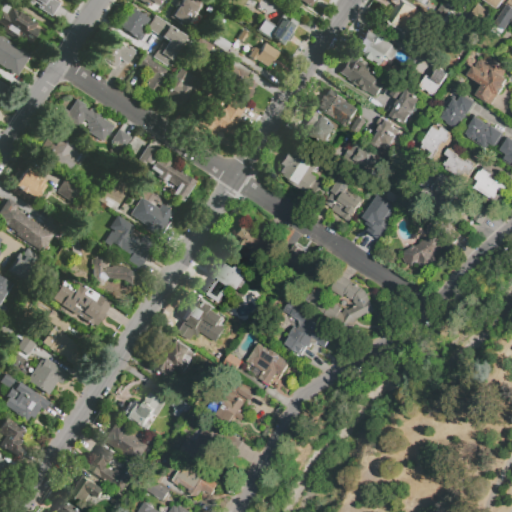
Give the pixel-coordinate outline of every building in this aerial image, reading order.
[(52,18),(26,0),(53,0),(60,5),(52,18)] [(160,0),(138,0),(156,9),(160,0)] [(188,0),(181,0),(170,16),(184,26),(197,6),(188,0)] [(316,0),(311,8),(298,0),(316,0)] [(389,0),(402,0),(423,14),(410,34),(386,18),(394,6),(388,2),(389,0)] [(482,0),(502,0),(497,9),(482,0)] [(0,8),(4,3),(18,13),(19,12),(38,25),(36,28),(39,30),(29,44),(18,37),(16,41),(1,30),(3,27),(0,24),(0,8)] [(477,3),(490,11),(480,27),(467,19),(477,3)] [(441,4),(449,9),(443,21),(434,16),(441,4)] [(139,41),(114,26),(127,5),(149,19),(142,31),(144,33),(139,41)] [(511,17),(504,31),(495,25),(507,5),(511,7),(511,17)] [(146,29),(154,15),(187,35),(168,68),(152,58),(164,39),(146,29)] [(282,46),(271,38),(269,41),(254,31),(262,19),(275,27),(280,20),(282,21),(283,20),(286,22),(289,19),(297,24),(282,46)] [(243,29),(237,38),(243,42),(249,33),(243,29)] [(367,31),(374,36),(375,33),(393,45),(379,65),(373,61),(372,62),(362,56),(363,54),(355,49),(367,31)] [(217,35),(213,43),(225,51),(231,44),(217,35)] [(0,36),(30,57),(17,77),(0,65),(0,36)] [(212,46),(200,38),(191,50),(204,59),(212,46)] [(111,39),(127,49),(129,47),(136,51),(128,65),(120,60),(116,68),(109,64),(108,66),(98,60),(111,39)] [(248,57),(255,46),(260,50),(265,43),(279,53),(273,62),(271,61),(266,69),(248,57)] [(144,54),(152,59),(151,61),(170,72),(155,97),(139,88),(149,73),(137,66),(144,54)] [(339,73),(346,62),(348,63),(352,57),(380,75),(377,80),(383,84),(375,97),(339,73)] [(475,95),(480,87),(467,79),(469,77),(466,75),(473,65),(474,66),(478,60),(479,61),(480,59),(483,61),(483,60),(488,63),(490,59),(507,69),(502,76),(506,78),(503,84),(501,88),(502,89),(499,93),(498,92),(497,95),(496,94),(490,104),(475,95)] [(248,77),(254,81),(253,83),(256,85),(252,90),(254,91),(247,102),(218,84),(229,66),(237,70),(238,68),(249,75),(248,77)] [(419,86),(426,75),(430,78),(438,66),(449,73),(434,96),(419,86)] [(165,97),(173,84),(171,83),(180,69),(198,80),(181,107),(165,97)] [(320,82),(357,107),(345,126),(318,108),(323,99),(313,92),(320,82)] [(397,82),(421,97),(403,124),(389,115),(395,106),(393,105),(397,100),(389,95),(397,82)] [(440,118),(452,100),(450,99),(456,91),(474,103),(467,114),(466,113),(456,129),(440,118)] [(230,99),(244,108),(227,135),(219,130),(215,136),(189,120),(200,103),(208,107),(211,102),(219,107),(216,113),(220,116),(230,99)] [(101,119),(113,127),(102,145),(57,116),(62,108),(68,111),(75,100),(85,106),(83,108),(89,111),(90,108),(102,116),(101,119)] [(316,111),(330,120),(327,124),(334,128),(323,145),(302,131),(316,111)] [(370,143),(378,131),(376,130),(380,125),(377,122),(381,116),(393,125),(392,127),(398,131),(386,150),(379,146),(378,148),(370,143)] [(475,116),(502,134),(493,147),(489,144),(486,148),(464,133),(475,116)] [(357,117),(366,122),(357,135),(349,129),(357,117)] [(421,144),(435,122),(452,133),(446,143),(443,141),(435,153),(421,144)] [(118,129),(129,137),(119,153),(113,149),(115,145),(110,141),(118,129)] [(67,171),(35,151),(41,140),(51,145),(58,134),(82,148),(67,171)] [(499,150),(508,136),(511,138),(511,167),(500,159),(504,154),(499,150)] [(357,141),(381,157),(371,173),(347,156),(357,141)] [(146,147),(158,154),(156,157),(161,160),(163,157),(171,163),(170,165),(196,182),(182,204),(171,197),(177,187),(167,181),(166,183),(157,177),(158,175),(149,170),(151,167),(146,163),(144,166),(136,161),(146,147)] [(448,148),(467,160),(468,158),(475,163),(473,166),(475,167),(470,174),(469,173),(466,177),(457,171),(455,175),(445,168),(446,166),(443,164),(445,160),(447,161),(449,158),(444,154),(448,148)] [(306,193),(286,180),(287,178),(279,173),(283,167),(280,165),(288,154),(291,156),(295,150),(316,165),(311,173),(317,177),(306,193)] [(13,187),(26,167),(46,180),(43,185),(46,187),(36,202),(13,187)] [(508,189),(500,201),(482,189),(481,192),(475,188),(479,182),(475,179),(481,171),(482,171),(483,169),(491,174),(489,177),(508,189)] [(421,199),(428,188),(436,194),(440,188),(437,185),(443,176),(469,193),(453,220),(421,199)] [(55,192),(65,178),(76,186),(67,200),(55,192)] [(331,208),(322,202),(330,191),(338,179),(348,186),(347,188),(363,199),(348,221),(331,208)] [(386,225),(388,226),(378,241),(360,229),(362,226),(356,222),(365,210),(369,213),(380,195),(382,196),(387,190),(399,198),(394,204),(398,207),(386,225)] [(160,236),(129,214),(141,198),(159,210),(161,205),(173,213),(169,218),(171,220),(160,236)] [(65,225),(58,237),(53,234),(42,252),(15,235),(16,233),(0,222),(0,209),(6,200),(17,207),(15,211),(41,227),(49,215),(65,225)] [(238,243),(241,239),(235,236),(245,220),(255,226),(253,229),(266,238),(256,254),(238,243)] [(404,251),(415,245),(419,243),(418,242),(426,238),(427,239),(431,237),(429,236),(427,233),(426,230),(427,227),(428,224),(431,222),(434,222),(437,222),(439,224),(441,226),(443,228),(445,229),(447,231),(451,235),(459,241),(449,251),(444,246),(436,251),(437,253),(434,255),(438,261),(422,270),(417,262),(410,267),(403,256),(404,255),(403,253),(404,252),(404,251)] [(127,260),(130,256),(105,239),(111,230),(109,229),(113,223),(140,241),(142,238),(155,246),(140,268),(127,260)] [(293,243),(282,259),(300,270),(310,253),(293,243)] [(6,271),(17,254),(21,257),(25,250),(34,256),(19,279),(6,271)] [(106,268),(111,268),(111,266),(120,266),(120,268),(125,268),(137,275),(130,286),(123,282),(105,282),(105,286),(91,285),(93,257),(107,258),(106,268)] [(207,294),(215,282),(213,280),(225,263),(233,268),(235,265),(243,270),(241,273),(246,276),(236,291),(229,286),(220,302),(207,294)] [(269,264),(261,275),(270,281),(277,270),(269,264)] [(365,291),(375,312),(357,320),(350,331),(303,302),(308,293),(310,295),(314,289),(326,297),(324,299),(344,312),(355,307),(353,301),(333,287),(342,274),(365,291)] [(0,276),(9,282),(5,289),(8,290),(0,302),(0,276)] [(64,283),(75,290),(79,284),(111,305),(100,322),(94,318),(90,325),(52,301),(64,283)] [(197,294),(213,305),(211,308),(222,315),(217,323),(223,327),(215,340),(199,331),(197,335),(193,333),(189,339),(176,331),(183,320),(180,318),(187,305),(190,306),(197,294)] [(324,325),(289,302),(283,311),(298,321),(287,337),(289,338),(284,345),(300,356),(307,346),(308,348),(311,344),(316,343),(323,347),(331,337),(321,330),(324,325)] [(63,332),(61,335),(82,348),(72,364),(41,344),(51,328),(52,329),(54,326),(45,320),(51,311),(70,323),(64,333),(63,332)] [(0,332),(0,321),(14,330),(9,338),(0,332)] [(16,347),(23,338),(34,345),(27,354),(16,347)] [(152,369),(164,351),(167,353),(175,341),(178,344),(179,342),(189,349),(188,350),(194,354),(182,372),(175,367),(169,377),(164,374),(162,376),(152,369)] [(258,343),(289,362),(281,375),(277,373),(269,385),(258,379),(263,371),(247,361),(258,343)] [(228,352),(220,365),(231,373),(240,359),(228,352)] [(48,396),(26,381),(40,360),(42,362),(44,358),(64,372),(63,373),(66,375),(60,384),(57,383),(48,396)] [(49,403),(44,411),(40,409),(29,424),(1,405),(6,398),(3,396),(8,389),(0,383),(0,381),(5,373),(49,403)] [(254,392),(249,400),(233,391),(238,382),(254,392)] [(122,414),(130,402),(132,404),(134,400),(141,405),(149,392),(165,402),(155,417),(153,415),(148,423),(150,424),(147,430),(122,414)] [(247,415),(242,423),(236,419),(232,424),(216,414),(220,408),(212,402),(216,396),(227,402),(233,395),(238,398),(243,401),(238,410),(247,415)] [(176,396),(190,405),(182,418),(173,413),(175,409),(173,408),(174,406),(170,404),(176,396)] [(0,449),(0,424),(5,418),(25,432),(20,440),(23,442),(19,448),(23,451),(17,461),(0,449)] [(104,440),(115,424),(118,425),(122,419),(132,425),(128,432),(149,446),(138,463),(104,440)] [(205,468),(186,456),(193,445),(196,447),(210,424),(237,440),(231,449),(221,443),(205,468)] [(122,492),(85,468),(101,444),(115,453),(106,466),(114,471),(118,465),(120,466),(124,459),(138,467),(122,492)] [(216,483),(210,494),(203,491),(198,500),(189,494),(191,492),(180,486),(171,480),(173,476),(165,470),(169,463),(171,461),(174,457),(206,477),(211,480),(216,483)] [(0,459),(10,466),(0,480),(0,459)] [(164,473),(159,482),(146,474),(152,465),(164,473)] [(82,475),(104,489),(98,499),(90,494),(84,503),(70,494),(82,475)] [(145,490),(152,479),(169,490),(162,501),(145,490)] [(115,491),(110,500),(121,508),(126,498),(115,491)] [(59,511),(67,500),(86,511),(59,511)] [(137,511),(138,511),(135,510),(141,500),(160,511),(168,511),(173,505),(177,507),(179,505),(190,511),(137,511)]
